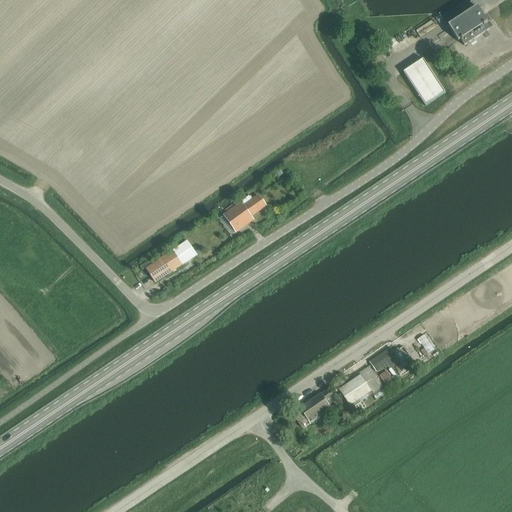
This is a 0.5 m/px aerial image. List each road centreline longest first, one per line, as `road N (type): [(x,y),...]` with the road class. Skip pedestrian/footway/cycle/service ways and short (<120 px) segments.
road 1 (unclassified): [(0,181),(47,211),(137,303),(159,312),(374,175),(511,64)]
road 2 (secondary): [(0,448),(511,104)]
road 3 (unclassified): [(256,418),(511,244)]
road 4 (unclassified): [(113,511),(256,418)]
road 5 (unclassified): [(339,511),(256,418)]
